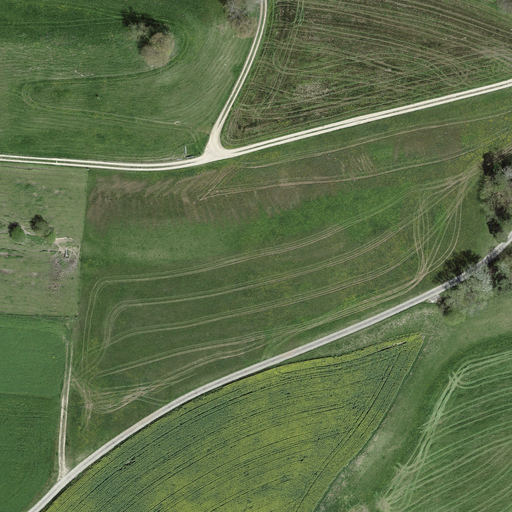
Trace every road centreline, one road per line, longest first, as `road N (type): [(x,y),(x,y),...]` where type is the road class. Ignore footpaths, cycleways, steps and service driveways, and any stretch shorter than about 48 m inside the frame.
road 1 (track): [(33,511),(140,426),(217,383),(441,292),(492,262),(511,238)]
road 2 (track): [(511,81),(180,168),(0,158)]
road 3 (track): [(216,157),(213,142),(260,34),(263,0)]
